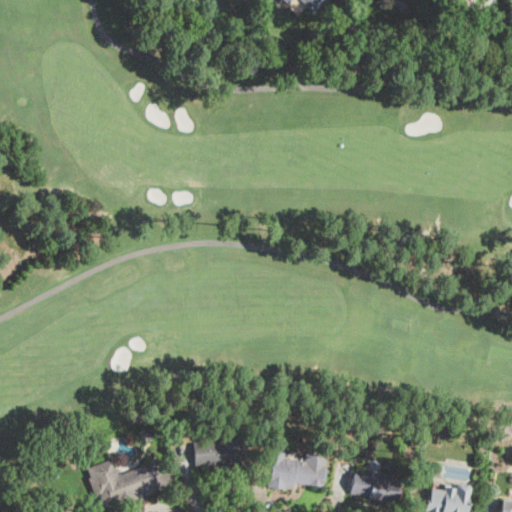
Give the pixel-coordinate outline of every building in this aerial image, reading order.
[(328,0),(314,14),(300,0),(290,0),(287,3),(284,0),(328,0)] [(149,441),(148,443),(146,441),(145,444),(134,437),(140,429),(152,438),(149,441)] [(246,437),(249,466),(228,468),(228,462),(213,464),(213,467),(196,469),(193,442),(246,437)] [(284,458),(305,461),(306,453),(325,456),(324,459),(327,459),(325,468),(327,468),(325,479),(324,479),(323,487),(294,482),(293,486),(289,486),(289,488),(285,487),(285,489),(268,487),(270,473),(266,472),(269,450),(285,452),(284,458)] [(81,462),(73,465),(71,459),(79,456),(81,462)] [(165,466),(172,485),(145,495),(144,492),(136,495),(138,499),(119,506),(118,502),(103,508),(100,498),(95,499),(88,478),(90,477),(87,468),(112,459),(118,475),(163,459),(165,466)] [(399,481),(396,503),(367,498),(368,496),(350,492),(353,472),(373,475),(373,477),(399,481)] [(469,489),(467,501),(465,511),(423,511),(426,493),(429,494),(430,488),(443,491),(443,487),(454,489),(455,486),(459,484),(467,485),(469,489)] [(511,511),(499,511),(502,499),(511,500),(511,511)]
